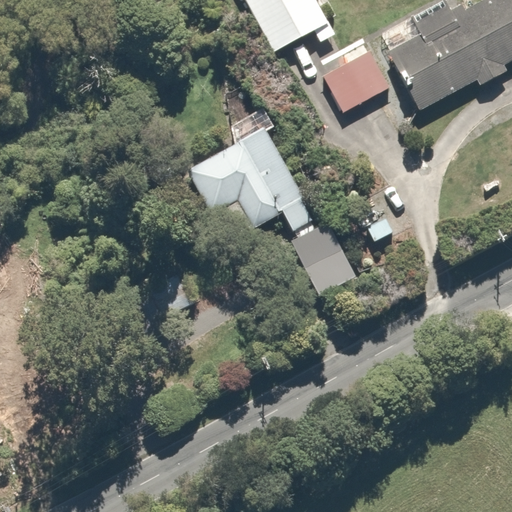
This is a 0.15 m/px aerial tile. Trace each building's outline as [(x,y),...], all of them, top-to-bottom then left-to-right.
[(295,0),(220,0),(254,66),(314,35),(295,0)] [(511,74),(511,22),(498,0),(475,0),(440,22),(432,10),(379,42),(390,61),(369,74),(406,133),(465,97),(473,110),(507,90),(501,81),(511,74)] [(354,65),(309,93),(333,132),(378,105),(354,65)] [(260,139),(182,187),(205,226),(225,214),(243,243),(273,225),(284,243),(313,226),(260,139)] [(348,294),(325,240),(280,259),(304,313),(348,294)]
